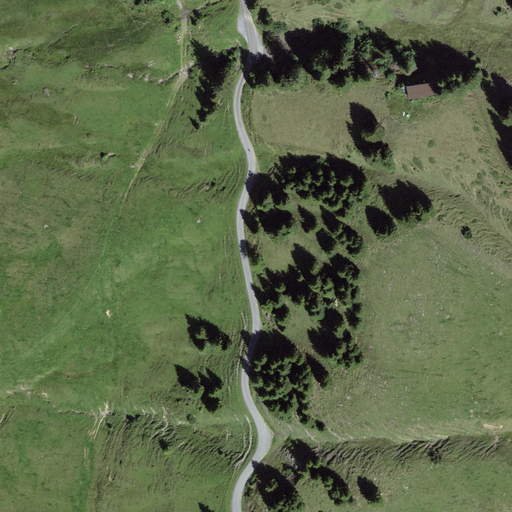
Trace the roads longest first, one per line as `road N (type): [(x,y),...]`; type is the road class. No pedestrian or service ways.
road 1 (unclassified): [(237,511),(236,493),(262,446),(245,388),(256,325),(239,217),(252,173),(236,102),(253,52),(243,0)]
road 2 (track): [(0,379),(70,346),(94,324),(110,227),(185,72),(177,0)]
